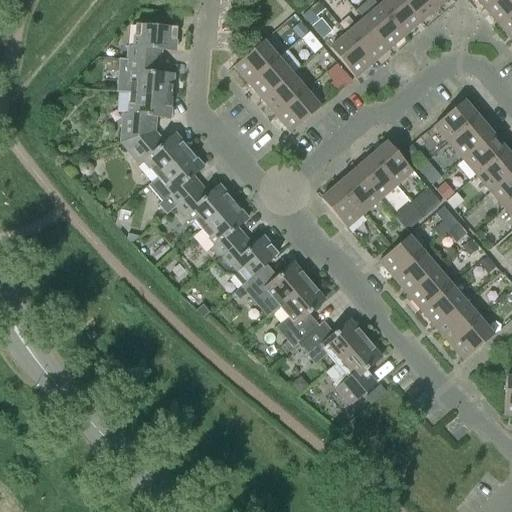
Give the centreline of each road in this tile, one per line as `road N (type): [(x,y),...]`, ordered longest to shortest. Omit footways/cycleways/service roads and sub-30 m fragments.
road 1 (residential): [(511,451),(396,341),(273,200)]
road 2 (residential): [(273,200),(445,65),(477,68),(511,111)]
road 3 (residential): [(273,200),(197,111),(209,0)]
road 4 (tertiary): [(178,511),(30,356)]
